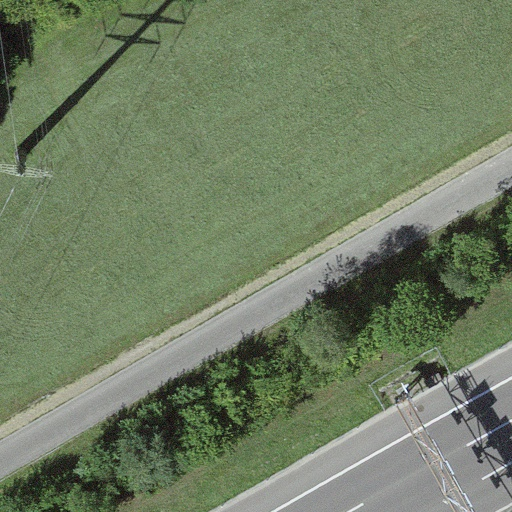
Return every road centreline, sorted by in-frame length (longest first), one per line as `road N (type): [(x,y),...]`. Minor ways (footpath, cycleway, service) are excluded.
road 1 (unknown): [(511,132),(0,431)]
road 2 (unclassified): [(0,462),(511,167)]
road 3 (motorway): [(511,444),(392,511)]
